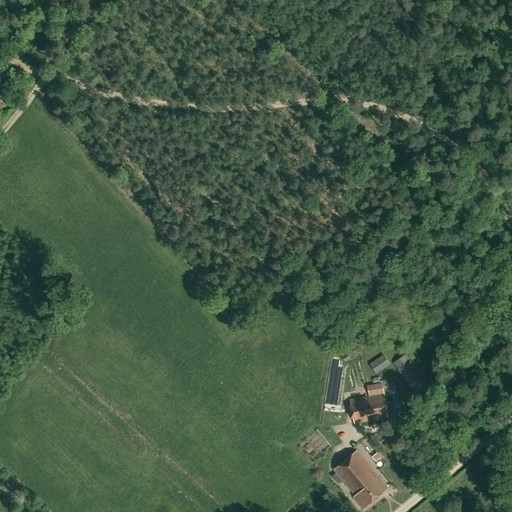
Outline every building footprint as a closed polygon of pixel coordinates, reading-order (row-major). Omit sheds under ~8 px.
[(414,395),(428,385),(407,353),(392,363),(407,384),(414,395)] [(382,382),(368,385),(369,397),(385,395),(382,382)] [(369,397),(351,400),(355,423),(388,417),(385,395),(369,397)] [(357,450),(345,460),(334,469),(356,495),(354,496),(364,508),(376,498),(388,488),(357,450)] [(382,457),(379,453),(378,452),(372,456),(376,461),(382,457)]
